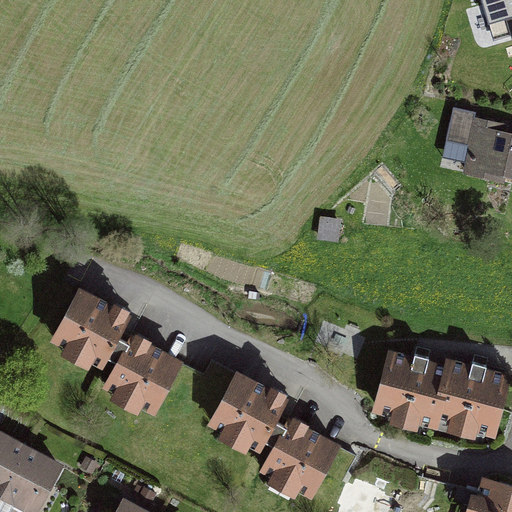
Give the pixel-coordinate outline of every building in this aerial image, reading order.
[(511,175),(511,133),(501,131),(502,124),(473,118),(475,111),(450,106),(446,123),(470,129),(467,144),(473,145),(467,173),(500,180),(501,173),(511,175)] [(341,224),(320,221),(318,235),(339,239),(341,224)] [(128,315),(81,290),(55,338),(102,364),(106,357),(116,362),(127,341),(117,336),(128,315)] [(189,400),(197,385),(203,373),(130,335),(127,341),(116,362),(104,383),(152,408),(163,386),(189,400)] [(435,415),(447,368),(426,363),(428,356),(414,352),(412,359),(390,353),(377,406),(434,422),(436,415),(435,415)] [(260,447),(263,440),(274,419),(285,398),(211,359),(203,373),(197,385),(224,400),(212,422),(260,447)] [(448,361),(447,368),(435,415),(436,415),(492,430),(506,377),(484,371),(486,364),(472,360),(470,367),(448,361)] [(274,419),(263,440),(273,445),(262,466),(309,492),(321,469),(342,481),(356,454),(288,418),(284,424),(274,419)] [(0,494),(1,494),(26,446),(9,437),(8,439),(0,434),(0,494)] [(1,494),(0,494),(29,509),(41,487),(37,485),(41,479),(50,484),(59,466),(26,446),(1,494)] [(511,511),(511,485),(485,478),(476,511),(511,511)] [(146,511),(122,500),(116,511),(146,511)]
